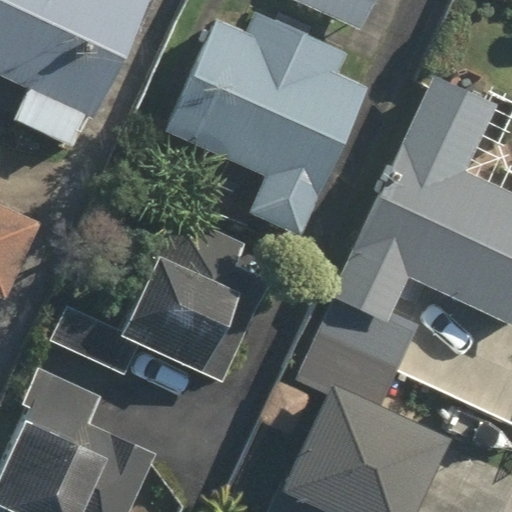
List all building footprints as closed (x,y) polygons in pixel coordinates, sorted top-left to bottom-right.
[(66,148),(131,0),(0,0),(0,73),(17,81),(0,119),(66,148)] [(207,16),(159,130),(208,151),(185,203),(286,245),(356,80),(328,69),(336,51),(245,12),(238,29),(207,16)] [(310,334),(394,370),(415,322),(382,307),(396,275),(511,326),(511,190),(459,168),(489,99),(425,71),(310,334)] [(0,280),(28,216),(0,204),(0,280)] [(168,211),(113,327),(72,308),(55,344),(113,372),(127,341),(212,381),(269,259),(168,211)] [(394,370),(310,334),(289,383),(276,377),(255,424),(289,439),(257,511),(397,511),(432,434),(376,410),(394,370)] [(120,511),(147,453),(80,423),(94,393),(35,366),(0,445),(0,506),(13,511),(120,511)]
